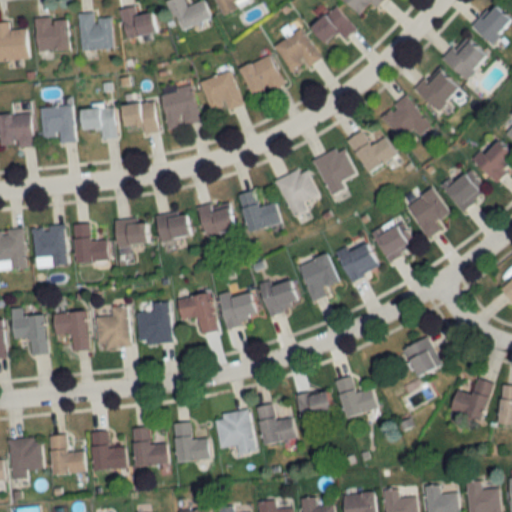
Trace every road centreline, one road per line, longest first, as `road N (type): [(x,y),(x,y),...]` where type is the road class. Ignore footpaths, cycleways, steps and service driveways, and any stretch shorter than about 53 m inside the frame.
road 1 (residential): [(511,220),(438,283),(328,340),(172,382),(0,399)]
road 2 (residential): [(446,0),(339,99),(277,132),(136,174),(0,188)]
